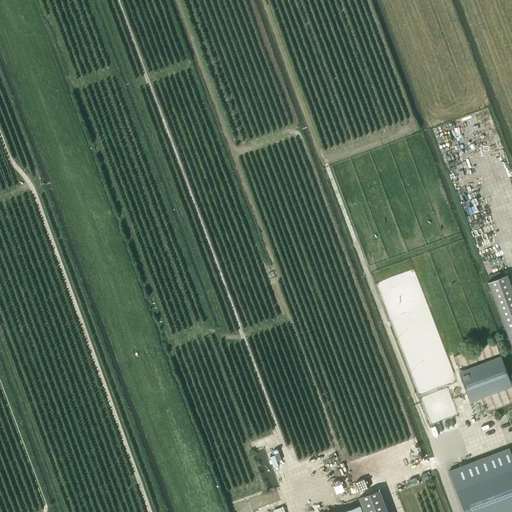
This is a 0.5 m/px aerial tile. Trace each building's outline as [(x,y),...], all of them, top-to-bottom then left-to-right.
[(467,133),(494,123),(489,108),(461,118),(467,133)] [(511,346),(511,290),(507,277),(488,284),(511,346)] [(502,362),(461,378),(471,403),(484,398),(482,393),(510,383),(502,362)] [(430,408),(433,419),(441,417),(439,406),(430,408)] [(511,511),(511,454),(509,448),(450,470),(465,511),(511,511)] [(397,476),(414,469),(407,450),(389,457),(397,476)] [(335,490),(338,498),(350,494),(347,485),(335,490)] [(363,511),(386,511),(379,491),(359,499),(363,511)] [(345,508),(357,505),(355,499),(344,502),(345,508)]
